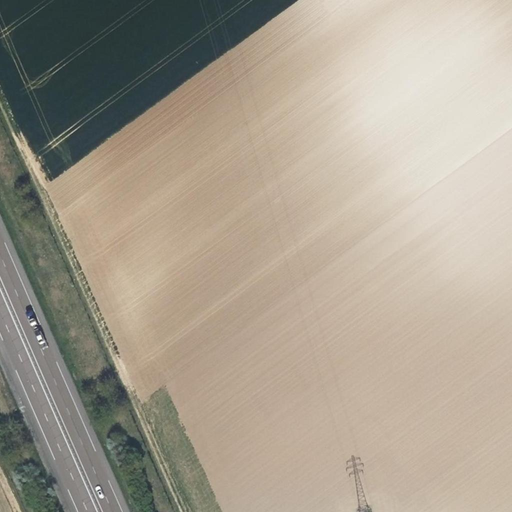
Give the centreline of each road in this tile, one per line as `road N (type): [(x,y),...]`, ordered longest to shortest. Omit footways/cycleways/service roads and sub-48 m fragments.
road 1 (track): [(181,511),(0,99)]
road 2 (motorway): [(116,511),(0,251)]
road 3 (motorway): [(0,309),(89,511)]
